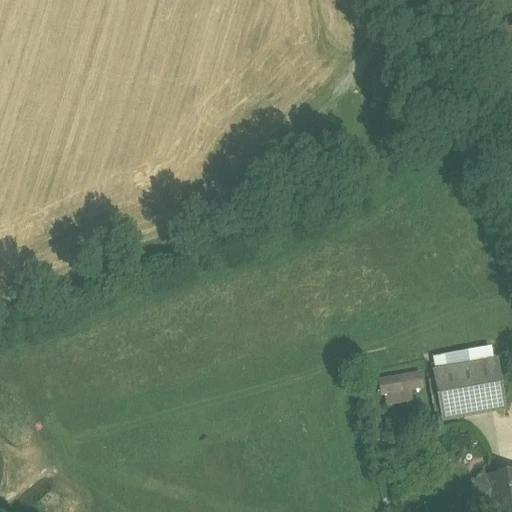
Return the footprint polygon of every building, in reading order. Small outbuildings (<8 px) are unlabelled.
[(511,31),(497,38),(511,76),(511,31)] [(333,137),(241,176),(249,194),(341,156),(333,137)] [(497,363),(434,374),(440,405),(434,406),(436,417),(441,416),(443,421),(505,410),(497,363)] [(406,401),(405,391),(418,390),(417,374),(371,377),(372,396),(382,396),(382,403),(406,401)] [(511,511),(511,474),(483,479),(476,485),(478,502),(488,505),(490,504),(491,511),(511,511)]
